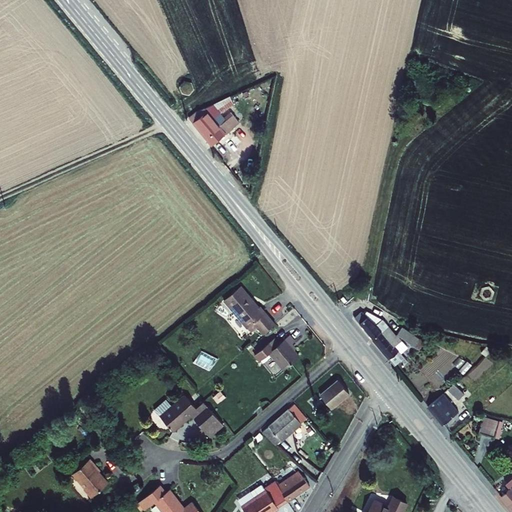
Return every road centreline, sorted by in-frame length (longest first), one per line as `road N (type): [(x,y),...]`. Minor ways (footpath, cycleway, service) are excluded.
road 1 (secondary): [(67,0),(220,184)]
road 2 (residential): [(346,348),(223,453),(154,463)]
road 3 (secondary): [(357,339),(220,184)]
road 4 (secondary): [(220,184),(346,348)]
road 5 (secondary): [(500,511),(396,385)]
road 6 (secondary): [(384,395),(482,511)]
road 7 (residential): [(310,511),(384,395)]
